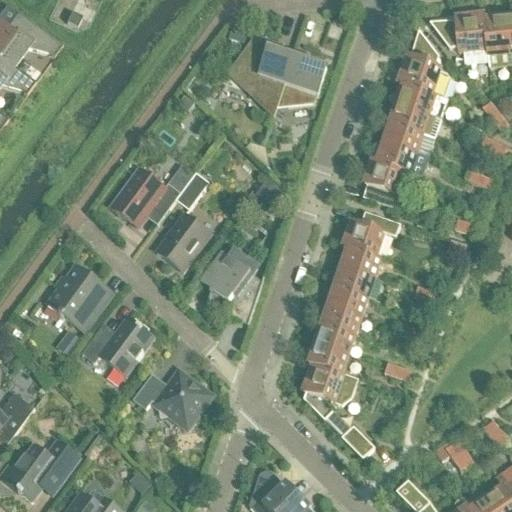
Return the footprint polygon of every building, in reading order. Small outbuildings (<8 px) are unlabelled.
[(472,14),(472,20),(456,21),(456,25),(431,27),(450,52),(459,51),(459,56),(464,56),(465,68),(489,66),(485,18),(485,12),(472,14)] [(77,31),(82,20),(71,15),(66,26),(77,31)] [(0,28),(0,61),(35,87),(14,71),(28,52),(48,58),(53,62),(63,50),(16,16),(4,32),(0,28)] [(486,23),(485,18),(489,66),(490,66),(491,72),(511,70),(507,21),(486,23)] [(232,34),(229,42),(244,47),(247,39),(232,34)] [(394,86),(399,87),(449,104),(449,103),(446,102),(452,84),(449,78),(440,75),(442,70),(437,69),(440,61),(420,36),(412,60),(408,59),(403,74),(398,73),(394,86)] [(273,118),(273,119),(293,61),(292,61),(291,63),(281,59),(284,51),(259,43),(257,51),(254,50),(234,77),(274,115),(273,118)] [(0,118),(8,124),(0,117),(0,89),(20,95),(26,99),(35,87),(0,61),(0,118)] [(293,61),(273,119),(274,119),(277,111),(313,106),(316,99),(319,100),(328,75),(325,74),(327,68),(315,71),(293,63),(293,61)] [(403,89),(397,108),(442,123),(449,104),(399,87),(403,89)] [(185,100),(179,108),(189,115),(195,107),(185,100)] [(483,112),(494,126),(502,120),(491,106),(483,112)] [(397,108),(390,127),(435,142),(442,123),(397,108)] [(502,120),(494,126),(502,136),(510,130),(502,120)] [(390,127),(384,146),(429,162),(435,142),(390,127)] [(480,149),(492,155),(496,146),(485,140),(480,149)] [(252,146),(246,152),(256,161),(266,151),(252,146)] [(373,163),(373,164),(422,181),(429,162),(384,146),(378,165),(373,163)] [(492,155),(492,156),(503,162),(507,152),(496,146),(492,155)] [(269,168),(266,151),(256,161),(265,171),(269,168)] [(422,181),(373,164),(364,188),(368,190),(364,202),(405,216),(410,203),(398,199),(406,176),(422,182),(422,181)] [(466,182),(478,188),(482,179),(470,173),(466,182)] [(138,232),(146,221),(158,229),(176,204),(182,197),(169,188),(165,192),(140,174),(112,212),(138,232)] [(182,197),(176,204),(190,214),(210,187),(197,177),(182,197)] [(482,179),(478,188),(490,193),(493,184),(482,179)] [(259,195),(275,206),(285,193),(269,181),(259,195)] [(352,225),(344,250),(382,263),(382,262),(377,261),(385,238),(396,242),(401,229),(366,217),(362,229),(352,225)] [(183,276),(211,238),(185,218),(157,256),(183,276)] [(455,234),(470,239),(473,229),(459,224),(455,234)] [(448,254),(463,259),(467,249),(452,244),(448,254)] [(348,252),(342,271),(375,282),(382,263),(344,250),(343,250),(348,252)] [(253,317),(265,282),(264,282),(263,286),(251,278),(257,270),(235,254),(229,261),(223,257),(206,279),(214,285),(207,307),(231,315),(233,311),(253,317)] [(54,291),(59,294),(47,309),(86,337),(114,299),(76,270),(67,282),(63,279),(54,291)] [(342,271),(335,290),(369,302),(375,282),(342,271)] [(335,290),(329,309),(362,321),(369,302),(335,290)] [(415,301),(427,306),(431,295),(418,291),(415,301)] [(431,295),(427,306),(440,310),(443,299),(431,295)] [(329,309),(322,329),(356,340),(362,321),(329,309)] [(95,367),(100,361),(126,381),(155,342),(128,322),(117,336),(105,328),(82,357),(95,367)] [(414,332),(401,328),(398,337),(411,342),(414,332)] [(322,329),(316,348),(349,359),(356,340),(322,329)] [(426,336),(414,332),(411,342),(423,346),(426,336)] [(62,354),(72,363),(87,345),(77,337),(62,354)] [(316,348),(309,367),(346,380),(343,378),(349,359),(316,348)] [(1,358),(3,365),(11,368),(18,366),(13,353),(1,358)] [(346,380),(309,367),(309,368),(313,369),(303,396),(307,398),(304,405),(325,425),(337,414),(332,409),(333,407),(343,410),(353,403),(359,384),(346,380)] [(400,371),(388,367),(385,377),(397,381),(400,371)] [(413,375),(400,371),(397,381),(410,386),(413,375)] [(153,405),(156,407),(155,409),(178,425),(177,427),(187,434),(190,433),(197,424),(196,423),(212,400),(179,376),(169,390),(153,378),(133,404),(146,414),(153,405)] [(0,442),(8,448),(35,412),(15,398),(1,417),(0,416),(0,442)] [(501,437),(494,427),(485,432),(492,443),(501,437)] [(375,451),(354,430),(343,442),(363,463),(375,451)] [(508,447),(501,437),(492,443),(500,453),(508,447)] [(31,507),(42,493),(54,501),(83,462),(57,444),(45,459),(35,451),(21,469),(14,463),(2,479),(17,491),(15,494),(31,507)] [(460,445),(446,454),(453,464),(468,455),(460,445)] [(468,455),(453,464),(461,475),(475,465),(468,455)] [(511,472),(497,483),(503,491),(511,504),(511,472)] [(140,476),(130,486),(143,499),(152,489),(140,476)] [(260,479),(250,511),(287,511),(300,500),(287,488),(285,490),(272,476),(267,476),(264,477),(260,479)] [(469,511),(467,509),(463,511),(433,511),(431,507),(409,485),(397,497),(412,511),(469,511)] [(511,511),(511,504),(503,491),(486,502),(492,511),(511,511)] [(116,511),(103,502),(98,510),(82,498),(71,511),(116,511)] [(311,511),(300,500),(287,511),(311,511)] [(492,511),(486,502),(472,511),(492,511)]
